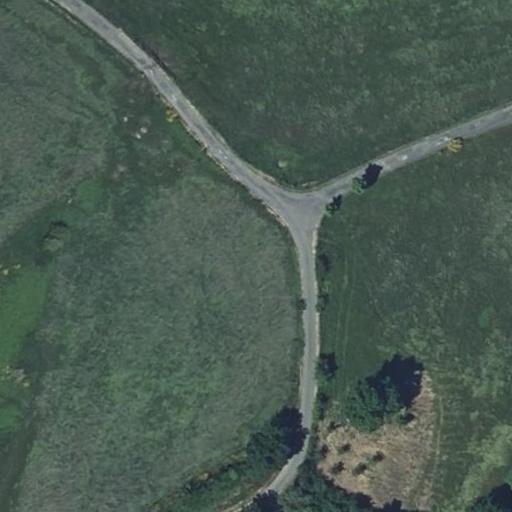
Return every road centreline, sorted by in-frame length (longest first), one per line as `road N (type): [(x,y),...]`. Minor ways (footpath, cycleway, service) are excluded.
road 1 (unclassified): [(244,511),(270,498),(294,466),(305,426),(312,322),(306,249),(294,215)]
road 2 (unclassified): [(294,215),(262,193),(108,31),(66,0)]
road 3 (unclassified): [(294,215),(392,161),(511,113)]
